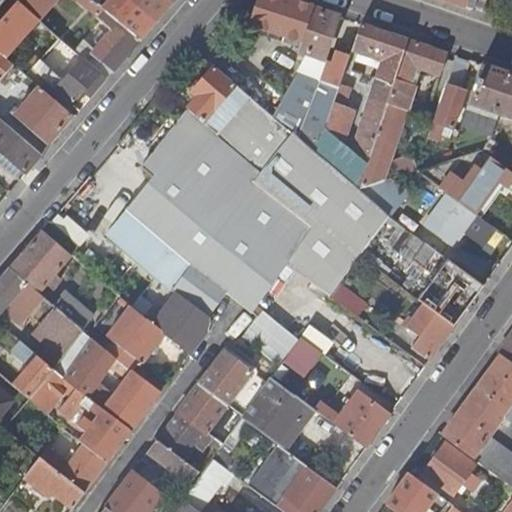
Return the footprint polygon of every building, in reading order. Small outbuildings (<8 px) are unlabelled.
[(39,0),(18,0),(17,2),(28,12),(39,0)] [(118,0),(108,0),(101,9),(102,10),(119,24),(136,5),(132,2),(122,3),(118,0)] [(132,0),(132,1),(132,2),(136,5),(119,24),(140,41),(154,25),(169,8),(159,0),(132,0)] [(302,43),(313,9),(295,3),(286,0),(258,0),(250,25),(302,43)] [(439,0),(448,3),(467,9),(469,0),(439,0)] [(0,49),(26,19),(13,7),(0,21),(0,49)] [(324,61),(338,18),(313,9),(302,43),(298,53),(309,57),(282,100),(272,118),(275,121),(293,136),(316,156),(322,140),(325,131),(340,85),(352,51),(339,47),(333,64),(324,61)] [(119,24),(102,10),(95,18),(112,32),(108,38),(100,46),(93,54),(114,72),(127,57),(140,41),(119,24)] [(401,64),(408,41),(394,36),(361,25),(353,48),(384,58),(351,155),(366,167),(387,105),(395,80),(401,64)] [(64,27),(56,36),(59,39),(74,51),(82,41),(64,27)] [(96,41),(100,46),(108,38),(102,34),(96,41)] [(440,77),(448,54),(436,51),(408,41),(401,64),(395,80),(387,105),(408,112),(416,87),(412,86),(418,69),(440,77)] [(0,54),(0,82),(2,84),(4,83),(8,86),(16,77),(12,73),(16,68),(0,54)] [(469,62),(455,57),(447,81),(461,85),(469,62)] [(73,104),(99,73),(83,59),(64,81),(51,70),(43,79),(73,104)] [(32,69),(43,79),(51,70),(40,61),(32,69)] [(511,76),(481,66),(462,126),(490,135),(497,115),(511,120),(511,76)] [(199,98),(188,111),(221,139),(261,173),(293,136),(275,121),(272,118),(214,68),(193,93),(199,98)] [(33,82),(29,79),(25,83),(29,87),(33,82)] [(340,85),(325,131),(343,146),(355,112),(345,109),(351,89),(340,85)] [(435,124),(433,123),(428,139),(442,143),(447,128),(453,130),(466,93),(448,87),(435,124)] [(63,130),(73,116),(40,88),(15,117),(49,146),(63,130)] [(384,183),(408,112),(387,105),(366,167),(363,175),(357,191),(384,183)] [(157,278),(131,310),(165,336),(191,356),(208,333),(210,320),(209,319),(227,296),(253,315),(283,273),(327,304),(331,299),(339,288),(361,258),(344,245),(261,173),(221,139),(188,111),(142,169),(155,179),(128,212),(160,240),(140,265),(157,278)] [(43,156),(1,120),(0,120),(0,152),(27,175),(43,156)] [(389,219),(357,191),(316,156),(293,136),(261,173),(344,245),(372,213),(378,217),(372,225),(381,231),(383,228),(389,219)] [(316,156),(357,191),(363,175),(322,140),(316,156)] [(448,148),(442,164),(450,162),(454,149),(448,148)] [(0,152),(0,167),(19,184),(27,175),(0,152)] [(439,165),(417,172),(451,197),(474,214),(494,187),(497,183),(503,187),(511,175),(511,173),(494,160),(484,173),(474,166),(467,176),(462,173),(458,180),(439,165)] [(388,182),(384,183),(357,191),(389,219),(390,219),(407,197),(388,182)] [(474,214),(475,215),(480,218),(500,192),(494,187),(474,214)] [(474,214),(451,197),(429,230),(452,247),(475,215),(474,214)] [(107,239),(140,265),(160,240),(128,212),(107,239)] [(390,219),(389,219),(383,228),(391,234),(399,225),(390,219)] [(42,233),(71,257),(79,247),(51,223),(42,233)] [(11,270),(40,294),(46,287),(53,292),(60,283),(54,278),(71,257),(42,233),(35,242),(11,270)] [(453,265),(429,247),(417,263),(442,281),(453,265)] [(0,315),(3,311),(63,361),(83,332),(59,311),(40,294),(11,270),(0,282),(0,315)] [(339,288),(331,299),(358,319),(368,305),(354,294),(351,297),(339,288)] [(472,303),(475,299),(459,288),(449,302),(435,291),(424,305),(455,327),(472,303)] [(83,332),(93,340),(99,332),(109,321),(98,314),(93,321),(69,300),(59,311),(83,332)] [(446,339),(455,327),(424,305),(407,328),(420,338),(412,349),(430,362),(446,339)] [(113,344),(107,352),(117,360),(132,372),(139,363),(142,365),(165,336),(131,310),(130,309),(111,335),(107,332),(104,336),(113,344)] [(263,314),(258,319),(245,339),(250,343),(280,368),(291,353),(299,343),(263,314)] [(93,340),(94,341),(107,352),(113,344),(104,336),(99,332),(93,340)] [(497,354),(502,358),(511,365),(511,334),(505,344),(497,354)] [(250,343),(245,339),(240,342),(247,348),(250,343)] [(301,339),(299,343),(291,353),(312,368),(321,354),(301,339)] [(132,372),(117,360),(107,352),(94,341),(64,379),(91,402),(132,433),(153,405),(161,394),(142,380),(132,372)] [(199,385),(228,407),(252,375),(224,353),(218,361),(199,385)] [(14,386),(30,400),(55,372),(38,357),(14,386)] [(511,490),(511,454),(488,437),(501,419),(499,418),(511,399),(511,365),(502,358),(443,438),(511,490)] [(132,372),(142,380),(148,372),(150,371),(142,365),(139,363),(132,372)] [(142,380),(161,394),(167,386),(148,372),(142,380)] [(242,420),(277,446),(286,452),(315,412),(272,380),(243,419),(242,420)] [(179,413),(207,435),(228,407),(199,385),(195,391),(179,413)] [(0,391),(0,415),(12,402),(0,391)] [(333,425),(366,449),(385,423),(390,416),(357,392),(333,425)] [(132,433),(91,402),(87,407),(92,410),(90,413),(98,418),(92,425),(85,420),(78,429),(85,434),(79,443),(83,446),(108,465),(123,446),(132,433)] [(171,422),(157,441),(185,463),(207,435),(179,413),(171,422)] [(240,423),(242,420),(243,419),(236,414),(233,418),(240,423)] [(157,441),(147,454),(192,488),(202,475),(185,463),(157,441)] [(454,498),(463,486),(473,493),(483,501),(491,491),(471,475),(476,467),(446,444),(424,475),(454,498)] [(108,465),(83,446),(61,475),(86,495),(102,473),(108,465)] [(277,446),(247,486),(277,507),(283,498),(303,511),(319,511),(323,507),(336,489),(286,452),(277,446)] [(213,461),(234,476),(240,468),(219,452),(213,461)] [(86,495),(61,475),(60,476),(40,459),(23,481),(49,501),(54,496),(74,511),(86,495)] [(192,488),(183,501),(198,511),(201,511),(220,486),(225,489),(234,476),(213,461),(202,475),(192,488)] [(129,478),(106,509),(109,511),(151,511),(162,497),(132,474),(129,478)] [(403,483),(386,506),(393,511),(406,511),(414,501),(428,511),(449,511),(453,508),(409,475),(403,483)] [(511,511),(511,500),(502,511),(511,511)] [(175,511),(198,511),(183,501),(175,511)]
